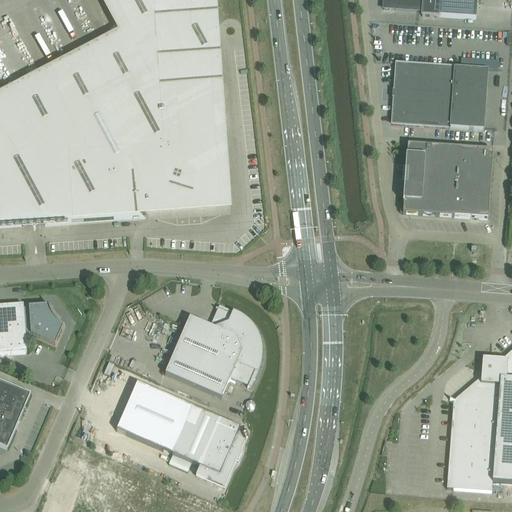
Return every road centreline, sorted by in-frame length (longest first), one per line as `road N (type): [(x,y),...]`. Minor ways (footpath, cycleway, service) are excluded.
road 1 (unclassified): [(0,506),(21,502),(32,489),(117,291),(118,267)]
road 2 (secondary): [(330,275),(298,0)]
road 3 (secondary): [(273,0),(305,272)]
road 4 (unclassified): [(347,511),(385,400),(432,356),(444,289)]
road 5 (unclassified): [(397,234),(385,194),(363,0)]
road 6 (secondary): [(307,296),(306,401),(279,511)]
road 7 (secondary): [(308,511),(333,396),(333,296)]
road 8 (unclassified): [(511,88),(501,241)]
road 9 (unknown): [(379,142),(507,150)]
